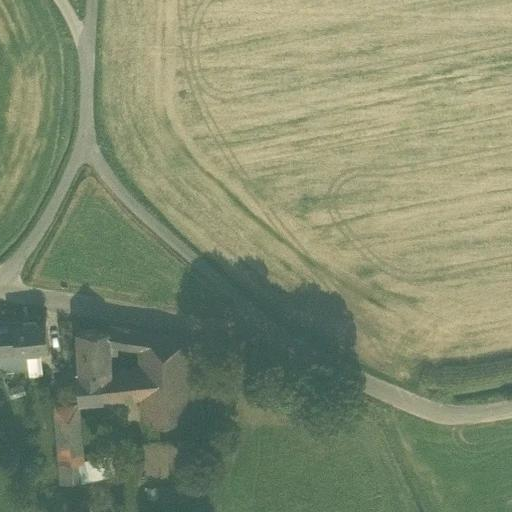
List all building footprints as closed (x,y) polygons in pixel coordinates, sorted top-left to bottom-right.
[(45,318),(13,321),(0,322),(0,356),(7,355),(16,354),(27,353),(39,352),(49,351),(45,318)] [(140,348),(141,366),(111,369),(101,370),(102,372),(80,373),(80,371),(76,371),(79,401),(79,404),(80,404),(105,401),(142,397),(142,422),(190,421),(189,376),(188,339),(140,330),(111,324),(111,329),(111,344),(140,348)] [(80,371),(80,373),(102,372),(101,370),(111,369),(111,344),(111,329),(77,331),(80,371)] [(42,375),(39,352),(27,353),(29,369),(30,376),(42,375)] [(7,355),(9,370),(29,369),(27,353),(16,354),(7,355)] [(189,376),(190,421),(202,421),(201,379),(189,376)] [(79,401),(56,403),(62,483),(82,479),(79,463),(84,462),(80,404),(79,404),(79,401)] [(79,463),(82,479),(115,473),(111,456),(84,462),(79,463)]
